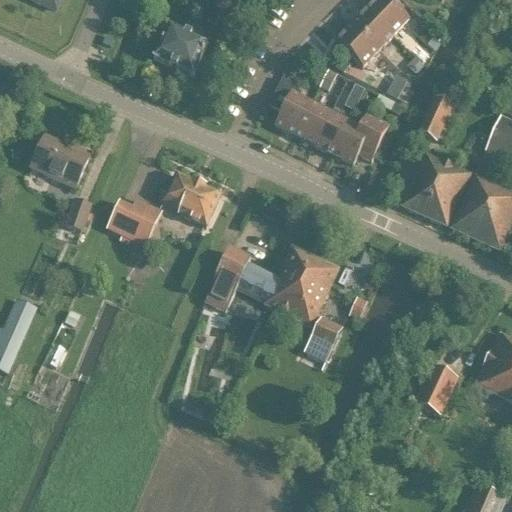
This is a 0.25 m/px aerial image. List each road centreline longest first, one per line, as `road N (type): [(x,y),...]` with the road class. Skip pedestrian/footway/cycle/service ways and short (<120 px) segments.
road 1 (track): [(108,511),(267,166)]
road 2 (tertiary): [(511,277),(238,154)]
road 3 (residential): [(238,154),(288,49),(342,0)]
road 4 (tertiary): [(238,154),(74,76)]
